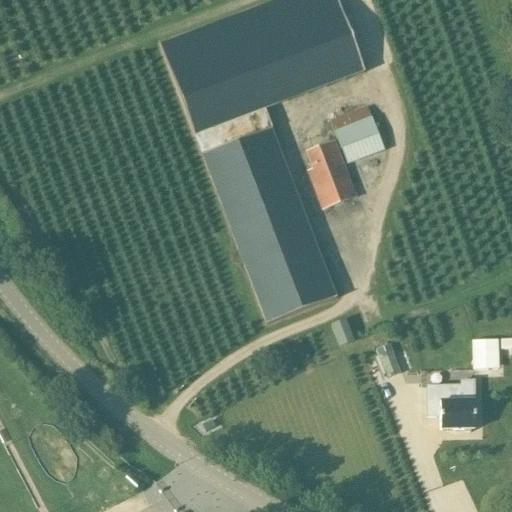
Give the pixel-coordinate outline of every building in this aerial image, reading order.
[(335,300),(263,112),(363,75),(334,0),(276,0),(158,45),(200,160),(265,327),(335,300)] [(355,199),(343,168),(382,154),(366,108),(328,121),(336,143),(304,155),(311,172),(305,173),(320,213),(355,199)] [(344,323),(331,327),(338,349),(352,343),(344,323)] [(386,380),(399,375),(388,346),(375,351),(386,380)] [(472,383),(459,384),(460,405),(438,405),(439,432),(473,432),(472,383)]
